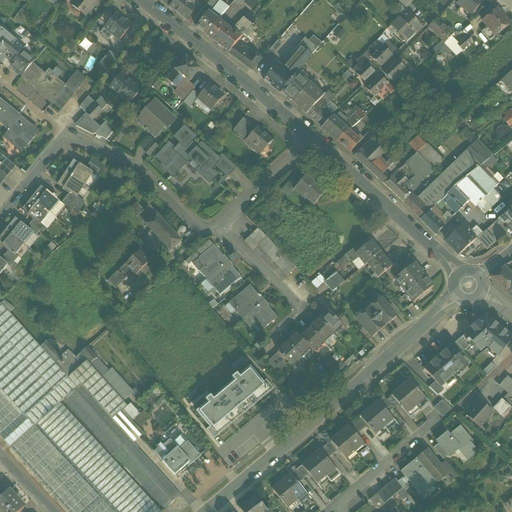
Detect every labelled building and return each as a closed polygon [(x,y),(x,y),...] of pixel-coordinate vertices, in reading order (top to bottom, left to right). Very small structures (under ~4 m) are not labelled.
[(76,0),(74,3),(72,6),(79,12),(81,10),(87,15),(88,12),(91,12),(93,9),(93,7),(98,0),(76,0)] [(175,0),(170,8),(169,8),(186,21),(197,7),(191,3),(193,0),(175,0)] [(218,0),(211,0),(206,5),(212,10),(219,1),(220,1),(218,0)] [(251,9),(259,1),(257,0),(246,0),(244,3),(251,9)] [(414,0),(396,0),(406,9),(414,0)] [(479,0),(460,0),(457,4),(461,7),(457,12),(467,21),(482,2),(479,0)] [(208,12),(196,28),(206,36),(218,20),(220,17),(228,8),(219,1),(212,10),(210,14),(208,12)] [(21,10),(16,16),(21,20),(26,13),(21,10)] [(423,28),(407,10),(399,18),(415,35),(423,28)] [(497,10),(482,23),(486,28),(494,37),(509,24),(497,10)] [(106,12),(97,22),(104,29),(113,18),(106,12)] [(113,18),(104,29),(113,36),(120,41),(130,29),(121,21),(123,20),(116,14),(113,18)] [(251,25),(242,18),(238,23),(243,27),(247,30),(251,26),(251,25)] [(415,35),(399,18),(391,26),(387,30),(392,35),(396,32),(400,35),(399,36),(406,44),(415,35)] [(206,36),(205,36),(228,53),(237,42),(240,38),(243,35),(247,30),(243,27),(237,34),(218,20),(206,36)] [(447,30),(436,20),(429,28),(445,44),(450,39),(454,34),(448,28),(447,30)] [(247,30),(243,35),(246,37),(254,28),(251,26),(247,30)] [(494,37),(486,28),(481,32),(489,42),(494,37)] [(10,65),(21,52),(25,47),(1,29),(0,30),(0,61),(4,57),(9,61),(7,63),(10,65)] [(113,36),(104,29),(100,34),(109,41),(113,36)] [(29,34),(25,30),(20,35),(24,39),(29,34)] [(79,46),(86,51),(92,43),(85,38),(79,46)] [(466,38),(457,45),(462,52),(471,44),(466,38)] [(305,39),(299,45),(302,48),(311,56),(317,49),(305,39)] [(455,47),(450,42),(451,40),(450,39),(445,44),(457,56),(462,52),(457,45),(455,47)] [(237,42),(228,53),(228,54),(252,71),(262,60),(253,53),(237,42)] [(384,49),(377,42),(372,47),(377,52),(371,58),(380,67),(391,56),(390,54),(389,54),(384,49)] [(271,49),(275,53),(281,46),(277,43),(271,49)] [(394,50),(388,44),(384,49),(389,54),(390,54),(394,50)] [(283,69),(276,63),(263,80),(280,94),(281,93),(298,71),(311,56),(302,48),(283,69)] [(451,61),(456,56),(450,50),(445,55),(451,61)] [(110,51),(99,63),(106,69),(117,57),(110,51)] [(21,52),(10,65),(22,76),(31,65),(34,62),(21,52)] [(90,56),(84,67),(90,70),(96,59),(90,56)] [(372,68),(361,57),(356,62),(359,65),(352,71),(363,82),(373,72),(371,70),(372,68)] [(185,58),(174,71),(178,75),(185,80),(188,83),(200,70),(185,58)] [(395,60),(382,73),(393,83),(401,74),(407,79),(412,75),(395,60)] [(61,92),(46,80),(47,78),(31,65),(22,76),(21,77),(39,91),(38,93),(51,104),(60,92),(61,92)] [(174,71),(166,80),(171,84),(178,75),(174,71)] [(298,71),(281,93),(292,103),(310,84),(311,83),(298,71)] [(345,81),(352,75),(347,71),(341,77),(345,81)] [(511,71),(501,81),(511,92),(511,91),(511,71)] [(86,80),(77,72),(73,77),(82,84),(86,80)] [(380,74),(365,89),(373,98),(382,91),(384,93),(380,97),(383,101),(395,90),(392,88),(388,84),(387,83),(387,84),(380,74)] [(141,91),(121,75),(110,89),(130,105),(141,91)] [(178,75),(171,84),(177,89),(185,80),(178,75)] [(82,84),(73,77),(69,82),(78,89),(82,84)] [(352,80),(348,86),(354,89),(357,83),(352,80)] [(15,88),(21,92),(25,86),(19,81),(15,88)] [(78,89),(69,82),(64,87),(65,87),(74,95),(78,89)] [(310,84),(292,103),(306,115),(322,98),(315,92),(317,91),(310,84)] [(224,98),(210,86),(198,99),(212,112),(224,98)] [(74,95),(65,87),(61,92),(60,92),(70,100),(74,95)] [(70,100),(60,92),(56,97),(66,105),(70,100)] [(193,92),(183,103),(188,107),(198,96),(193,92)] [(322,98),(306,115),(320,127),(332,115),(327,109),(329,107),(327,105),(334,97),(328,92),(322,98)] [(66,105),(56,97),(52,102),(62,110),(66,105)] [(88,98),(79,108),(86,114),(95,105),(88,98)] [(19,117),(0,101),(0,119),(0,120),(0,123),(9,130),(19,117)] [(175,120),(155,101),(142,115),(143,115),(137,122),(146,130),(146,131),(149,134),(154,128),(160,133),(164,128),(166,130),(175,120)] [(62,110),(52,102),(51,104),(50,105),(48,107),(57,115),(62,110)] [(95,105),(86,114),(87,115),(92,121),(98,115),(101,111),(95,105)] [(101,111),(98,115),(102,119),(111,109),(107,105),(101,111)] [(87,115),(75,126),(93,135),(100,128),(92,121),(87,115)] [(354,115),(343,126),(349,131),(354,127),(353,127),(360,121),(354,115)] [(37,132),(19,117),(9,130),(7,132),(15,138),(11,144),(21,152),(37,132)] [(343,126),(333,117),(321,129),(336,142),(337,142),(349,131),(343,126)] [(245,120),(234,132),(245,141),(255,129),(245,120)] [(502,139),(506,139),(511,134),(511,123),(508,126),(509,127),(507,128),(503,127),(499,130),(499,135),(502,139)] [(461,132),(470,143),(476,138),(466,127),(461,132)] [(220,161),(202,144),(197,150),(191,144),(196,139),(185,128),(175,139),(181,145),(175,151),(169,146),(157,159),(167,168),(178,155),(187,163),(191,159),(194,161),(192,163),(194,164),(195,163),(204,172),(201,175),(210,184),(217,176),(211,170),(214,167),(215,167),(216,166),(220,161)] [(273,142),(257,129),(247,141),(253,146),(262,154),(267,148),(270,151),(275,145),(273,142)] [(349,131),(337,142),(350,153),(362,140),(359,136),(357,138),(349,131)] [(380,132),(354,157),(383,184),(389,177),(384,173),(394,163),(390,160),(385,165),(379,158),(393,145),(380,132)] [(425,146),(417,136),(408,145),(416,154),(417,154),(425,146)] [(476,141),(465,151),(470,156),(475,151),(481,146),(476,141)] [(152,143),(144,152),(148,157),(157,147),(152,143)] [(439,157),(427,145),(426,147),(425,146),(417,154),(429,166),(439,157)] [(262,154),(253,146),(250,149),(260,157),(262,154)] [(481,146),(475,151),(481,157),(487,151),(481,146)] [(470,156),(465,151),(417,199),(428,211),(430,210),(455,186),(480,166),(470,156)] [(481,157),(475,151),(470,156),(480,166),(486,162),(485,161),(481,157)] [(481,157),(485,161),(492,156),(487,151),(481,157)] [(429,166),(417,154),(416,154),(397,171),(411,187),(433,170),(429,166)] [(223,157),(220,161),(216,166),(228,177),(236,168),(223,157)] [(15,167),(6,159),(2,164),(11,172),(15,167)] [(80,165),(74,161),(66,173),(86,186),(94,175),(94,174),(87,169),(80,165)] [(11,172),(2,164),(0,166),(0,171),(7,177),(11,172)] [(100,171),(90,164),(87,169),(94,174),(94,175),(96,176),(100,171)] [(480,166),(455,186),(430,210),(445,225),(468,201),(475,208),(478,204),(492,190),(498,184),(493,180),(480,166)] [(397,171),(383,185),(403,203),(409,196),(407,195),(412,190),(410,188),(411,187),(397,171)] [(86,186),(66,173),(58,185),(64,189),(71,194),(78,198),(86,186)] [(493,180),(498,184),(503,179),(498,175),(493,180)] [(327,193),(308,177),(299,187),(295,192),(305,201),(306,199),(314,206),(327,193)] [(299,187),(292,180),(281,192),(287,197),(293,190),(295,192),(299,187)] [(47,192),(41,188),(32,199),(50,214),(56,218),(65,207),(61,204),(62,204),(59,202),(47,192)] [(500,198),(492,190),(478,204),(486,212),(500,198)] [(78,198),(71,194),(65,200),(75,208),(81,200),(78,198)] [(50,214),(32,199),(23,210),(29,214),(35,220),(41,225),(42,224),(50,214)] [(428,211),(417,199),(407,208),(420,221),(428,211)] [(75,208),(65,200),(62,204),(61,204),(65,207),(72,213),(75,208)] [(145,211),(137,203),(131,209),(139,217),(145,211)] [(145,211),(139,217),(147,225),(157,215),(150,207),(145,211)] [(511,208),(497,220),(501,224),(507,219),(511,224),(511,208)] [(445,225),(430,210),(428,211),(420,221),(435,235),(445,225)] [(181,243),(157,215),(147,225),(164,244),(171,252),(181,243)] [(21,223),(16,219),(7,230),(25,245),(34,234),(28,228),(21,223)] [(41,225),(35,220),(31,224),(40,231),(44,226),(42,224),(41,225)] [(40,231),(31,224),(28,228),(34,234),(36,236),(40,231)] [(457,257),(471,242),(458,228),(443,243),(457,257)] [(296,268),(258,229),(244,242),(252,251),(257,246),(287,277),(296,268)] [(25,245),(7,230),(0,238),(0,243),(3,246),(9,251),(16,256),(25,245)] [(485,232),(476,239),(481,245),(490,237),(485,232)] [(490,237),(481,245),(485,250),(494,242),(490,237)] [(361,252),(356,256),(358,259),(364,266),(369,263),(380,253),(372,243),(361,252)] [(201,257),(199,259),(205,267),(199,272),(206,281),(228,262),(224,257),(223,258),(213,247),(201,257)] [(356,247),(346,255),(352,264),(358,259),(356,256),(361,252),(356,247)] [(16,256),(9,251),(5,256),(14,263),(18,258),(16,256)] [(149,263),(139,252),(126,264),(125,264),(118,271),(126,279),(133,273),(140,280),(150,270),(146,266),(149,263)] [(197,252),(189,260),(193,265),(199,259),(201,257),(197,252)] [(391,267),(380,253),(369,263),(380,277),(385,273),(391,267)] [(14,263),(5,256),(1,261),(8,266),(10,268),(14,263)] [(228,262),(206,281),(213,289),(220,283),(226,291),(240,279),(231,268),(232,267),(228,262)] [(396,264),(391,267),(385,273),(393,282),(395,281),(395,280),(403,273),(396,264)] [(432,287),(414,265),(403,273),(395,280),(395,281),(413,303),(432,287)] [(511,276),(511,274),(503,266),(491,278),(506,292),(511,287),(507,282),(511,276)] [(118,271),(107,281),(115,290),(126,279),(118,271)] [(336,273),(324,283),(331,293),(344,283),(336,273)] [(320,275),(311,283),(316,289),(325,282),(320,275)] [(259,298),(250,287),(235,299),(242,306),(235,312),(242,320),(264,302),(260,297),(259,298)] [(388,307),(381,299),(368,309),(384,328),(396,317),(391,312),(392,311),(388,307)] [(14,308),(4,301),(1,304),(9,313),(14,308)] [(264,302),(242,320),(249,329),(256,323),(262,331),(277,319),(267,308),(269,307),(264,302)] [(9,313),(1,304),(0,304),(0,437),(67,511),(117,511),(36,425),(63,399),(65,397),(76,387),(55,363),(40,347),(9,313)] [(384,328),(368,309),(356,320),(363,328),(367,333),(367,332),(372,338),(384,328)] [(342,326),(330,312),(319,321),(332,335),(342,326)] [(511,337),(485,316),(464,334),(480,352),(485,347),(498,357),(511,339),(511,337)] [(332,335),(319,321),(310,330),(323,343),(332,335)] [(323,343),(310,330),(301,339),(300,339),(310,349),(313,352),(323,343)] [(301,339),(298,335),(288,345),(300,358),(310,349),(300,339),(301,339)] [(61,358),(46,342),(40,347),(55,363),(61,358)] [(463,352),(455,343),(451,347),(459,356),(463,352)] [(300,358),(288,345),(278,353),(279,354),(287,363),(291,366),(300,358)] [(450,346),(424,370),(435,382),(440,388),(440,387),(466,364),(459,356),(451,347),(450,346)] [(87,347),(80,354),(89,365),(96,359),(97,358),(87,347)] [(101,378),(89,365),(80,354),(75,358),(68,351),(61,358),(55,363),(76,387),(80,384),(112,420),(122,411),(127,407),(123,402),(101,378)] [(279,354),(269,363),(277,372),(287,363),(279,354)] [(108,372),(96,359),(89,365),(101,378),(108,372)] [(243,414),(273,389),(266,380),(263,383),(250,367),(239,376),(237,374),(232,378),(234,380),(223,389),(243,414)] [(112,369),(108,372),(101,378),(123,402),(133,393),(112,369)] [(511,382),(507,377),(499,386),(511,396),(511,382)] [(427,401),(410,381),(401,389),(418,409),(427,401)] [(440,388),(435,382),(429,388),(437,396),(443,391),(440,387),(440,388)] [(112,420),(80,384),(76,387),(65,397),(63,399),(164,510),(180,495),(133,444),(112,420)] [(213,439),(243,414),(223,389),(212,399),(210,397),(205,401),(207,403),(196,412),(209,428),(206,430),(213,439)] [(418,409),(401,389),(391,397),(399,405),(408,417),(418,409)] [(391,397),(391,396),(386,401),(391,407),(393,410),(399,405),(391,397)] [(391,407),(386,401),(384,398),(378,403),(385,411),(391,407)] [(501,400),(493,409),(502,417),(507,412),(511,408),(501,400)] [(442,401),(433,409),(438,414),(447,405),(442,401)] [(479,402),(466,415),(480,427),(492,414),(479,402)] [(161,511),(60,403),(36,425),(117,511),(161,511)] [(385,411),(378,403),(369,410),(386,430),(395,423),(385,411)] [(122,411),(131,422),(139,414),(130,404),(127,407),(122,411)] [(447,405),(438,414),(442,418),(451,409),(447,405)] [(139,429),(151,418),(144,410),(139,414),(131,422),(139,429)] [(386,430),(369,410),(360,418),(367,426),(377,438),(386,430)] [(143,435),(139,429),(131,422),(122,411),(112,420),(133,444),(143,435)] [(360,418),(360,417),(354,422),(362,431),(367,426),(360,418)] [(362,431),(354,422),(349,427),(356,436),(362,431)] [(158,427),(153,432),(159,439),(165,434),(158,427)] [(356,436),(349,427),(340,435),(357,455),(366,447),(356,436)] [(450,438),(447,433),(436,442),(439,445),(448,455),(449,457),(458,449),(468,460),(477,452),(469,443),(471,441),(460,428),(453,434),(454,435),(450,438)] [(172,443),(178,450),(187,443),(180,435),(172,443)] [(357,455),(340,435),(331,442),(338,451),(348,462),(357,455)] [(172,443),(169,440),(162,446),(160,444),(152,451),(160,460),(162,458),(164,460),(162,462),(174,476),(187,464),(189,462),(178,450),(172,443)] [(189,462),(187,464),(189,466),(200,457),(187,442),(187,443),(178,450),(189,462)] [(331,442),(325,447),(332,455),(338,451),(331,442)] [(448,455),(439,445),(434,449),(443,459),(448,455)] [(332,455),(325,447),(319,451),(320,452),(327,460),(332,455)] [(440,466),(427,450),(416,459),(436,483),(437,484),(447,475),(448,475),(440,466)] [(327,460),(320,452),(311,459),(327,479),(336,472),(327,460)] [(327,479),(311,459),(302,467),(309,476),(318,487),(327,479)] [(416,459),(401,472),(417,492),(425,486),(428,490),(436,483),(416,459)] [(456,476),(445,462),(440,466),(448,475),(447,475),(451,480),(456,476)] [(302,467),(301,466),(296,470),(304,480),(309,476),(302,467)] [(304,480),(296,470),(290,475),(290,476),(298,485),(304,480)] [(290,476),(282,484),(298,504),(307,496),(298,485),(290,476)] [(406,483),(402,479),(397,483),(403,489),(405,492),(410,488),(406,483)] [(395,480),(376,495),(384,504),(403,489),(397,483),(395,480)] [(282,484),(273,491),(289,511),(298,504),(282,484)] [(0,511),(20,511),(24,509),(18,503),(20,502),(9,490),(5,494),(1,490),(0,491),(0,511)] [(255,497),(240,509),(241,511),(266,511),(267,511),(255,497)]
